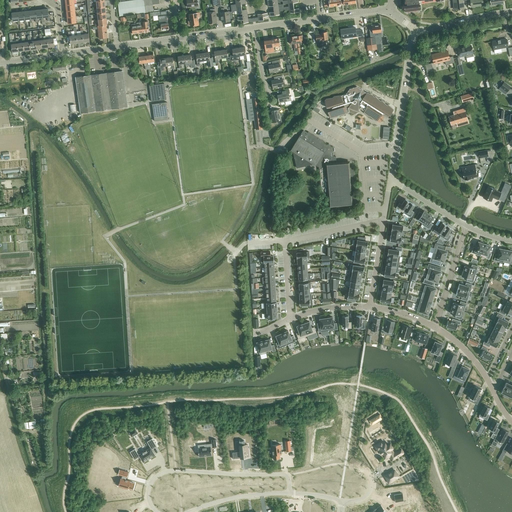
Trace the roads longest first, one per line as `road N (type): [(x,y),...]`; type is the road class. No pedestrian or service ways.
road 1 (residential): [(290,493),(283,474),(167,472),(148,492),(157,511)]
road 2 (residential): [(390,179),(414,29)]
road 3 (track): [(370,63),(318,86),(282,144)]
